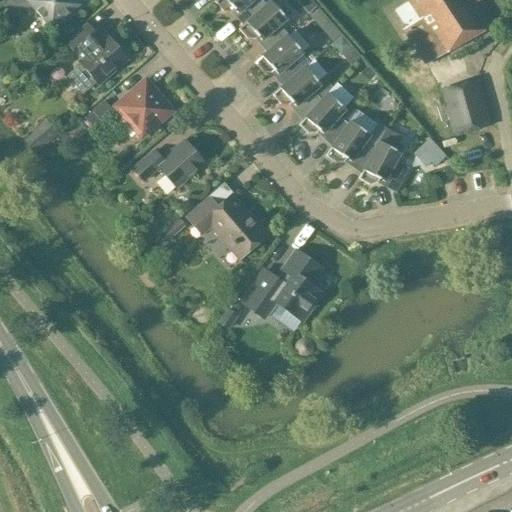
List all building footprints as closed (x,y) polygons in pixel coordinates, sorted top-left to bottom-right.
[(7,0),(0,6),(0,9),(33,9),(35,11),(35,19),(42,19),(51,30),(61,21),(69,21),(69,15),(79,6),(74,0),(7,0)] [(217,0),(215,3),(223,12),(230,13),(233,10),(245,24),(271,2),(270,1),(271,0),(217,0)] [(407,0),(408,2),(393,11),(405,30),(426,65),(487,28),(470,0),(407,0)] [(271,2),(245,24),(238,30),(246,39),(254,40),(257,37),(269,51),(261,57),(262,57),(287,36),(279,26),(286,20),(271,2)] [(107,36),(102,41),(87,24),(64,44),(79,60),(78,61),(84,69),(83,73),(88,79),(93,79),(99,86),(128,61),(107,36)] [(287,36),(262,57),(255,64),(263,73),(270,74),(273,71),(285,84),(279,89),(272,96),(305,68),(304,67),(303,69),(296,60),(303,54),(287,36)] [(351,47),(341,37),(331,46),(340,57),(351,47)] [(305,68),(272,96),(281,106),(287,106),(291,103),(304,119),(299,126),(327,94),(332,88),(323,78),(317,83),(305,68)] [(174,112),(145,79),(113,108),(141,140),(174,112)] [(453,138),(492,127),(479,79),(440,90),(453,138)] [(345,111),(327,94),(299,126),(308,134),(316,134),(318,131),(333,145),(334,145),(350,122),(350,121),(347,126),(339,118),(345,111)] [(93,129),(112,112),(103,102),(84,119),(93,129)] [(47,121),(25,140),(23,142),(34,155),(59,135),(47,121)] [(334,145),(333,145),(325,157),(335,164),(343,163),(346,159),(363,172),(386,129),(378,123),(370,136),(350,122),(334,145)] [(386,129),(363,172),(358,180),(369,186),(376,184),(396,194),(401,185),(408,189),(414,177),(407,174),(409,169),(396,162),(400,154),(394,151),(402,138),(386,129)] [(158,169),(175,189),(205,164),(184,140),(161,160),(154,152),(132,170),(143,182),(158,169)] [(435,171),(444,161),(428,144),(417,154),(435,171)] [(216,208),(208,198),(186,218),(201,235),(210,228),(238,260),(267,236),(232,195),(216,208)] [(159,238),(165,245),(185,228),(179,220),(159,238)] [(311,285),(322,269),(295,250),(274,280),(262,272),(240,303),(263,320),(275,304),(301,323),(323,293),(311,285)] [(217,324),(227,331),(238,317),(228,310),(217,324)]
